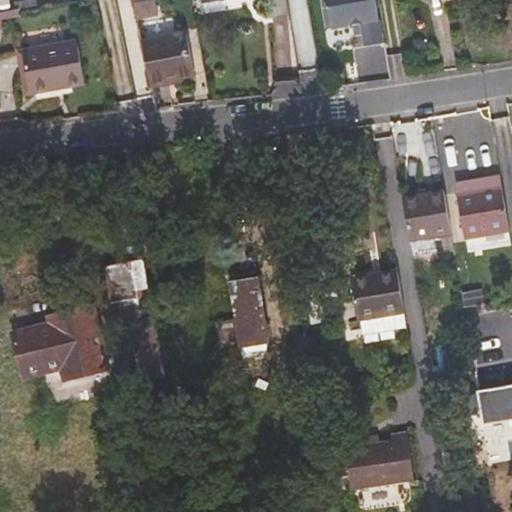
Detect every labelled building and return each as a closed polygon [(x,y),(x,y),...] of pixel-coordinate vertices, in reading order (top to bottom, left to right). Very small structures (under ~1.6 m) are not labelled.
[(26,0),(15,2),(17,10),(19,9),(37,6),(36,0),(26,0)] [(155,0),(150,0),(134,3),(137,19),(159,15),(155,0)] [(367,48),(384,45),(376,0),(327,0),(333,31),(363,25),(367,48)] [(0,13),(2,20),(20,16),(19,9),(17,10),(0,13)] [(143,44),(152,85),(193,76),(185,35),(143,44)] [(23,51),(30,94),(85,84),(77,41),(23,51)] [(25,95),(30,94),(23,51),(17,52),(25,95)] [(502,186),(457,194),(465,238),(509,230),(502,186)] [(451,232),(444,191),(403,198),(413,256),(444,250),(441,234),(451,232)] [(510,232),(469,240),(471,249),(511,241),(510,232)] [(150,296),(144,260),(117,265),(123,301),(150,296)] [(117,265),(107,267),(113,302),(123,301),(117,265)] [(405,312),(397,271),(351,278),(357,319),(361,319),(405,312)] [(268,342),(258,278),(231,282),(237,319),(217,322),(221,349),(241,346),(268,342)] [(327,322),(319,281),(304,284),(310,325),(327,322)] [(59,371),(63,382),(112,370),(95,302),(45,315),(47,321),(10,331),(23,380),(59,371)] [(405,312),(361,319),(363,333),(407,326),(405,312)] [(511,379),(479,386),(484,415),(487,435),(511,430),(511,379)] [(415,480),(407,431),(391,433),(392,439),(345,447),(351,490),(415,480)]
